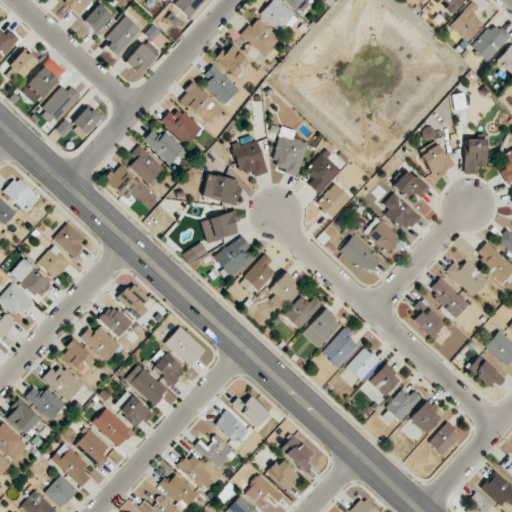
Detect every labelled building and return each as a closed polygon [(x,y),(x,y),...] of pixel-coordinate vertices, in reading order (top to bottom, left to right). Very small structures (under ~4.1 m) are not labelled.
[(90,0),(64,0),(63,2),(77,15),(90,0)] [(176,0),(174,4),(188,17),(203,0),(176,0)] [(282,35),(298,19),(277,0),(271,0),(259,13),(282,35)] [(283,0),(294,10),(302,0),(283,0)] [(451,14),(463,0),(441,0),(446,4),(443,7),(451,14)] [(477,7),(471,1),(449,25),(466,42),(483,24),(471,13),(477,7)] [(95,32),(111,16),(98,4),(83,20),(95,32)] [(110,42),(106,47),(116,55),(139,28),(124,16),(105,38),(110,42)] [(279,39),(256,18),(240,35),(263,56),(279,39)] [(508,36),(493,22),(470,47),(486,61),(508,36)] [(0,58),(18,40),(8,30),(4,34),(0,29),(0,58)] [(511,75),(511,42),(494,62),(511,77),(511,75)] [(137,74),(154,56),(141,43),(124,61),(137,74)] [(235,77),(249,62),(229,43),(214,59),(235,77)] [(37,61),(24,48),(8,65),(21,77),(37,61)] [(202,86),(223,105),(238,89),(212,65),(202,75),(208,80),(202,86)] [(34,104),(56,79),(43,66),(20,91),(34,104)] [(178,98),(200,118),(214,103),(192,83),(178,98)] [(51,123),(79,96),(70,86),(65,91),(61,86),(37,109),(51,123)] [(465,108),(463,93),(451,94),(453,110),(465,108)] [(201,129),(176,105),(161,121),(185,145),(201,129)] [(84,134),(99,118),(86,106),(71,122),(84,134)] [(71,127),(63,120),(55,129),(63,136),(71,127)] [(142,142),(170,163),(182,148),(153,126),(142,142)] [(296,176),(307,143),(292,138),(294,131),(282,127),(270,164),(285,169),(284,172),(296,176)] [(239,176),(252,172),(253,176),(266,173),(257,138),(231,145),(239,176)] [(486,166),(485,138),(463,139),(465,173),(476,172),(476,166),(486,166)] [(420,153),(433,177),(454,166),(446,153),(443,155),(438,144),(420,153)] [(128,167),(149,184),(163,166),(137,145),(130,154),(135,158),(128,167)] [(505,182),(511,178),(511,148),(498,155),(505,169),(500,171),(505,182)] [(307,184),(317,193),(339,169),(321,152),(304,171),(312,178),(307,184)] [(103,179),(121,197),(136,183),(118,164),(103,179)] [(419,198),(427,189),(406,169),(392,185),(406,198),(412,191),(419,198)] [(239,179),(205,174),(202,198),(236,203),(239,179)] [(33,193),(14,177),(2,192),(21,208),(33,193)] [(349,198),(333,183),(315,203),(331,218),(349,198)] [(418,217),(393,193),(382,204),(387,210),(383,214),(403,232),(418,217)] [(15,213),(0,198),(0,220),(4,224),(15,213)] [(231,210),(199,222),(206,243),(239,232),(231,210)] [(363,232),(386,253),(399,238),(377,217),(363,232)] [(73,258),(86,244),(66,224),(52,238),(73,258)] [(511,233),(506,229),(497,239),(511,253),(511,233)] [(253,260),(247,250),(249,248),(243,236),(213,254),(226,276),(253,260)] [(379,261),(351,236),(339,249),(366,275),(379,261)] [(206,253),(200,242),(180,253),(186,264),(206,253)] [(473,255),(502,281),(511,270),(511,266),(485,242),(473,255)] [(69,262),(52,246),(37,262),(54,278),(69,262)] [(266,265),(271,260),(264,254),(237,282),(251,295),(273,271),(266,265)] [(9,273),(37,299),(51,284),(23,258),(9,273)] [(471,296),(486,280),(465,260),(459,266),(454,261),(444,271),(471,296)] [(268,301),(280,310),(300,287),(283,272),(268,290),(273,294),(268,301)] [(468,304),(439,277),(429,288),(435,293),(431,297),(454,318),(468,304)] [(31,302),(11,283),(0,294),(0,302),(16,317),(31,302)] [(118,297),(140,317),(147,309),(142,304),(148,298),(131,283),(118,297)] [(319,304),(311,297),(307,301),(299,295),(283,316),(300,329),(319,304)] [(418,313),(412,319),(431,337),(444,324),(419,300),(412,307),(418,313)] [(131,322),(112,304),(99,319),(118,337),(131,322)] [(317,348),(340,324),(324,309),(301,333),(317,348)] [(0,317),(0,316),(0,338),(14,322),(4,313),(0,317)] [(94,331),(89,327),(78,337),(105,363),(121,346),(99,326),(94,331)] [(204,350),(179,326),(163,343),(188,367),(204,350)] [(358,343),(343,329),(320,352),(336,367),(358,343)] [(511,361),(511,342),(497,331),(483,348),(506,365),(510,360),(511,361)] [(59,356),(82,376),(95,360),(72,340),(59,356)] [(359,379),(377,359),(363,347),(345,367),(359,379)] [(151,366),(169,385),(184,371),(166,352),(151,366)] [(497,386),(504,379),(478,356),(467,368),(486,385),(491,380),(497,386)] [(67,401),(82,385),(56,362),(41,378),(67,401)] [(166,390),(137,364),(124,379),(152,405),(166,390)] [(400,379),(384,364),(368,381),(384,396),(400,379)] [(24,397),(52,420),(65,404),(45,388),(41,393),(33,387),(24,397)] [(379,414),(393,426),(417,400),(404,387),(379,414)] [(113,404),(136,428),(150,414),(128,390),(113,404)] [(269,413),(250,395),(243,402),(237,397),(230,404),(256,428),(269,413)] [(39,416),(17,400),(5,418),(26,434),(39,416)] [(409,418),(424,433),(440,417),(424,402),(409,418)] [(91,422),(117,447),(131,432),(106,407),(91,422)] [(213,424),(233,443),(246,430),(226,410),(213,424)] [(0,449),(11,460),(26,444),(3,422),(0,424),(0,449)] [(441,455),(459,436),(445,423),(427,442),(441,455)] [(97,468),(106,458),(101,453),(107,447),(88,429),(73,446),(97,468)] [(232,451),(215,435),(205,446),(199,440),(194,446),(216,467),(232,451)] [(305,473),(312,464),(307,459),(312,453),(292,435),(279,449),(305,473)] [(89,477),(82,471),(87,465),(64,443),(50,459),(80,487),(89,477)] [(511,453),(511,452),(499,466),(511,476),(511,453)] [(188,460),(184,456),(175,466),(207,492),(220,475),(194,453),(188,460)] [(0,474),(10,465),(0,455),(0,474)] [(266,472),(287,491),(299,478),(279,459),(266,472)] [(511,498),(511,487),(494,471),(479,487),(503,509),(511,498)] [(196,495),(174,474),(168,480),(164,477),(157,484),(183,508),(196,495)] [(44,492),(61,508),(76,491),(59,475),(44,492)] [(282,495),(257,475),(243,493),(261,507),(267,500),(274,506),(282,495)] [(50,511),(54,508),(34,490),(20,506),(26,511),(50,511)] [(464,511),(496,511),(475,493),(461,509),(464,511)] [(224,511),(257,511),(240,495),(224,511)] [(138,506),(144,511),(174,511),(176,511),(159,496),(150,506),(144,500),(138,506)] [(377,511),(361,497),(348,511),(349,511),(377,511)]
